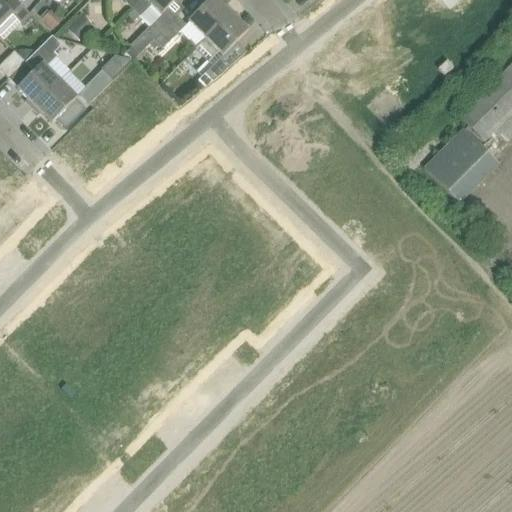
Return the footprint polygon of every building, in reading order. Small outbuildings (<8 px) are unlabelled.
[(0,29),(13,18),(22,27),(32,17),(14,0),(11,0),(4,7),(0,3),(0,29)] [(127,0),(125,3),(133,10),(143,0),(127,0)] [(172,6),(176,1),(177,0),(143,0),(133,10),(141,18),(150,8),(160,18),(172,6)] [(210,0),(199,12),(187,25),(188,26),(204,41),(205,41),(230,15),(233,13),(226,6),(224,8),(215,0),(210,0)] [(53,32),(64,20),(53,10),(51,11),(42,21),(53,32)] [(197,49),(195,51),(197,53),(208,64),(210,61),(218,54),(222,58),(223,58),(234,47),(237,43),(248,32),(237,22),(240,20),(238,18),(233,13),(230,15),(205,41),(204,41),(197,49)] [(176,19),(165,30),(154,41),(159,46),(163,50),(181,33),(185,28),(176,19)] [(129,48),(131,49),(138,57),(149,46),(152,43),(154,41),(165,30),(157,21),(156,21),(150,27),(129,48)] [(88,34),(76,22),(67,31),(79,43),(88,34)] [(43,47),(26,64),(9,81),(18,90),(17,90),(27,101),(52,76),(43,67),(53,57),(43,47)] [(33,56),(33,52),(19,52),(18,56),(26,63),(33,56)] [(0,71),(9,81),(26,64),(14,53),(0,67),(0,71)] [(205,75),(212,83),(230,68),(221,59),(205,75)] [(453,69),(447,62),(438,70),(444,77),(453,69)] [(511,64),(458,118),(483,144),(494,133),(511,114),(511,64)] [(78,96),(89,106),(113,82),(101,72),(78,96)] [(52,76),(27,101),(25,103),(39,117),(41,114),(52,125),(76,100),(52,76)] [(463,130),(423,170),(459,205),(497,166),(463,130)] [(198,224),(225,197),(209,182),(182,209),(198,224)] [(198,224),(212,238),(239,211),(225,197),(198,224)] [(254,226),(239,211),(212,238),(227,253),(254,226)] [(268,240),(254,226),(227,253),(241,267),(268,240)] [(105,250),(132,277),(151,258),(124,231),(105,250)] [(256,281),(283,254),(268,240),(241,267),(256,281)] [(132,277),(105,250),(86,269),(114,296),(132,277)] [(298,269),(283,254),(256,281),(271,297),(298,269)] [(86,269),(68,288),(95,315),(114,296),(86,269)] [(76,334),(95,315),(68,288),(49,307),(76,334)] [(402,314),(381,293),(361,313),(390,343),(409,324),(418,332),(427,323),(410,306),(402,314)] [(184,327),(211,354),(230,334),(203,307),(184,327)] [(184,327),(165,346),(192,372),(211,354),(184,327)] [(174,391),(192,372),(165,346),(147,364),(174,391)] [(0,356),(0,381),(15,396),(34,377),(7,350),(0,356)] [(128,383),(155,410),(174,391),(147,364),(128,383)] [(276,425),(309,457),(321,446),(311,436),(333,415),(297,380),(274,403),(286,415),(276,425)] [(0,411),(15,396),(0,381),(0,411)] [(136,429),(155,410),(128,383),(109,403),(136,429)] [(66,446),(93,473),(112,454),(85,427),(66,446)] [(66,446),(48,465),(75,492),(93,473),(66,446)] [(196,481),(225,510),(243,492),(249,498),(257,489),(240,472),(232,481),(214,463),(196,481)] [(48,465),(29,484),(56,511),(75,492),(48,465)] [(223,511),(225,510),(196,481),(179,499),(192,511),(223,511)] [(18,511),(54,511),(56,511),(29,484),(10,503),(18,511)]
